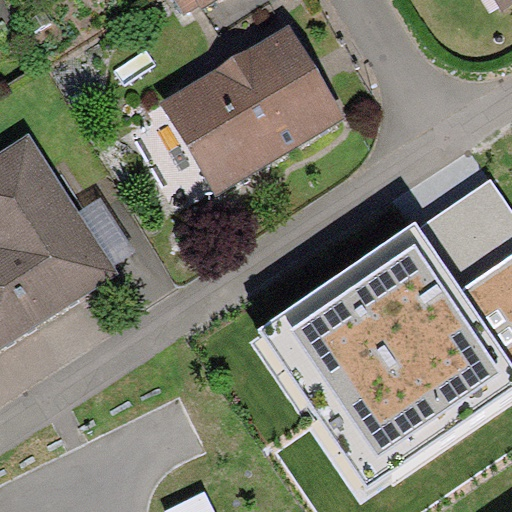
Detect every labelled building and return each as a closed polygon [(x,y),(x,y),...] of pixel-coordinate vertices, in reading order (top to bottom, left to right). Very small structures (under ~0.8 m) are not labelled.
[(217,0),(173,0),(186,20),(217,0)] [(511,0),(494,0),(504,14),(511,8),(511,0)] [(347,117),(290,26),(160,107),(217,198),(347,117)] [(78,210),(31,137),(0,157),(0,354),(86,298),(122,274),(119,269),(149,249),(110,189),(78,210)] [(420,224),(251,337),(357,494),(508,393),(511,399),(511,200),(495,174),(420,224)]
